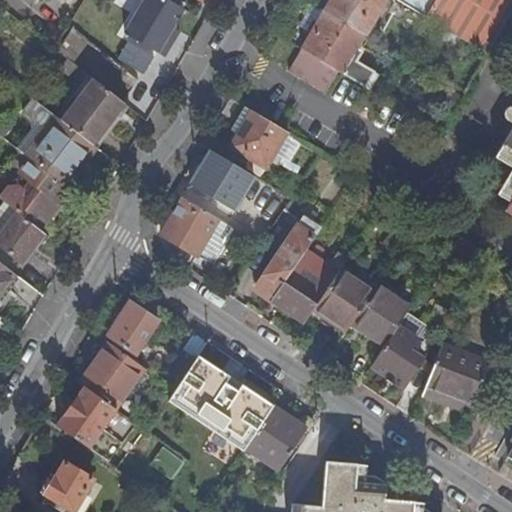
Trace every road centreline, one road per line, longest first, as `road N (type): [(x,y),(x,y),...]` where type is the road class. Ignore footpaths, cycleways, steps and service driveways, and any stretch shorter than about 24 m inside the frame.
road 1 (unclassified): [(506,511),(113,257)]
road 2 (residential): [(113,257),(145,176),(207,89),(251,0)]
road 3 (residential): [(0,428),(113,257)]
